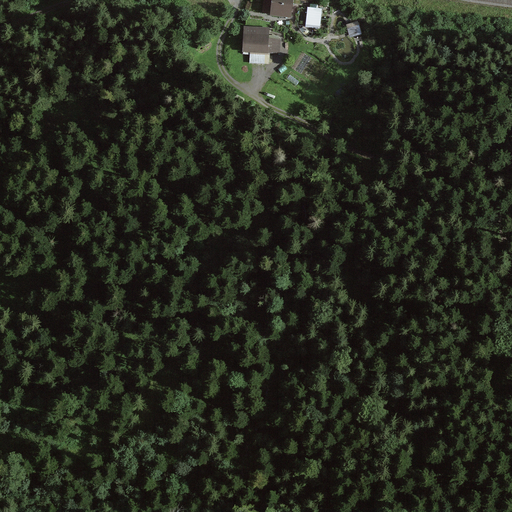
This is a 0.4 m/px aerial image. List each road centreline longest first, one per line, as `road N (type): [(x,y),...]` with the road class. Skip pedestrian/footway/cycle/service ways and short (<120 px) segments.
road 1 (track): [(234,0),(217,53),(229,80),(360,153),(463,159),(493,188),(511,257)]
road 2 (track): [(0,173),(72,109),(217,53)]
